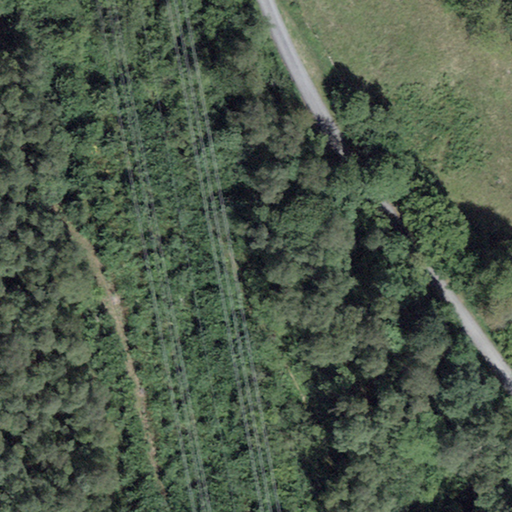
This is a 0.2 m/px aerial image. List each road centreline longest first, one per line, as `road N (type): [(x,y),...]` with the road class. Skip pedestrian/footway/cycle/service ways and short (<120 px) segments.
road 1 (unclassified): [(511,387),(322,119),(272,0)]
road 2 (track): [(165,511),(105,290),(85,249),(36,189),(0,117)]
